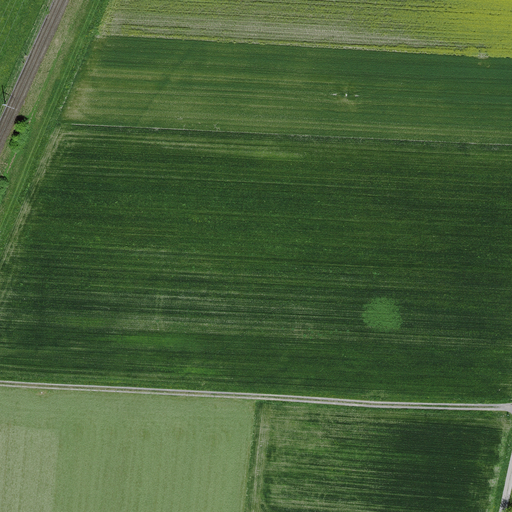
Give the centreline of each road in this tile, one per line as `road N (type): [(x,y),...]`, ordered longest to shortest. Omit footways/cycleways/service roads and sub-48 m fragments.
road 1 (track): [(511,408),(0,385)]
road 2 (track): [(0,208),(95,0)]
